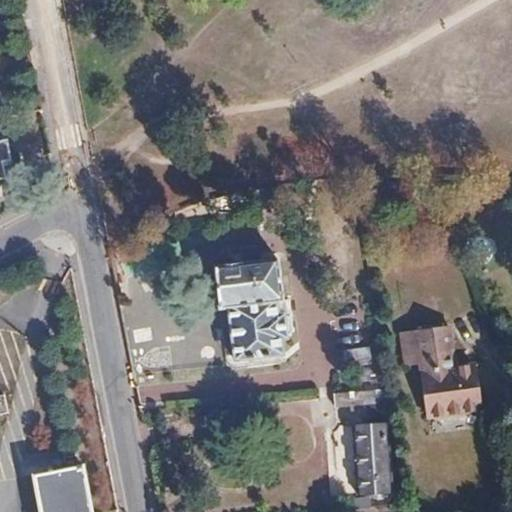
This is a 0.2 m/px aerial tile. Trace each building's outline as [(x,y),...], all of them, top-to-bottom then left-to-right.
[(8,160),(5,142),(0,142),(0,179),(3,178),(1,161),(8,160)] [(291,331),(292,327),(291,318),(288,315),(285,315),(284,315),(284,313),(277,313),(276,300),(281,300),(276,259),(213,266),(218,309),(227,308),(233,360),(281,354),(280,338),(286,338),(286,334),(289,333),(291,331)] [(456,360),(450,321),(402,327),(407,358),(421,355),(429,411),(480,402),(473,357),(456,360)] [(386,402),(384,388),(332,392),(334,408),(386,402)] [(391,492),(387,421),(352,423),(356,494),(391,492)] [(94,511),(84,464),(34,474),(41,511),(94,511)]
